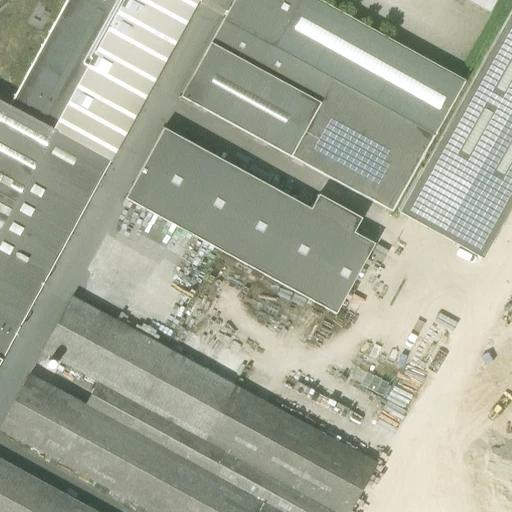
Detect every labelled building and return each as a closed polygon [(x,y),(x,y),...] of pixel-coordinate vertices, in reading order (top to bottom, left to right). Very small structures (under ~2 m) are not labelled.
[(0,360),(197,0),(65,0),(9,107),(0,102),(0,360)] [(466,82),(315,0),(231,0),(179,96),(480,259),(511,200),(511,6),(508,5),(466,82)] [(469,0),(490,11),(496,0),(469,0)] [(162,130),(123,199),(123,200),(332,315),(371,245),(370,245),(351,234),(358,220),(316,196),(307,210),(162,130)] [(349,511),(376,463),(71,298),(40,352),(94,382),(82,404),(27,374),(0,423),(0,433),(145,511),(349,511)] [(92,511),(0,461),(0,511),(92,511)]
